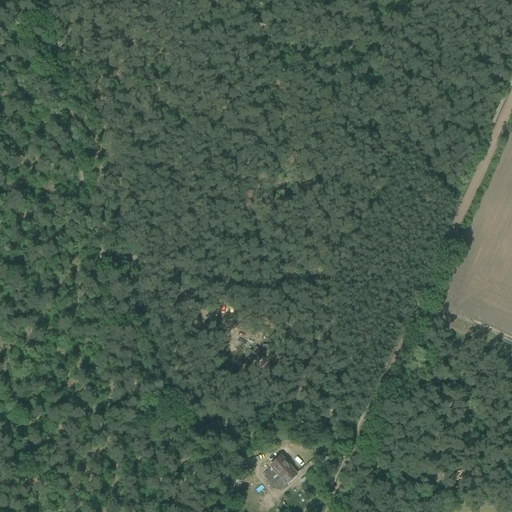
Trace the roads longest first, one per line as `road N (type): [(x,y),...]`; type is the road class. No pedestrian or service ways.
road 1 (track): [(32,0),(171,511)]
road 2 (track): [(511,100),(327,511)]
road 3 (track): [(358,423),(341,403),(251,0)]
road 4 (track): [(0,372),(32,511)]
